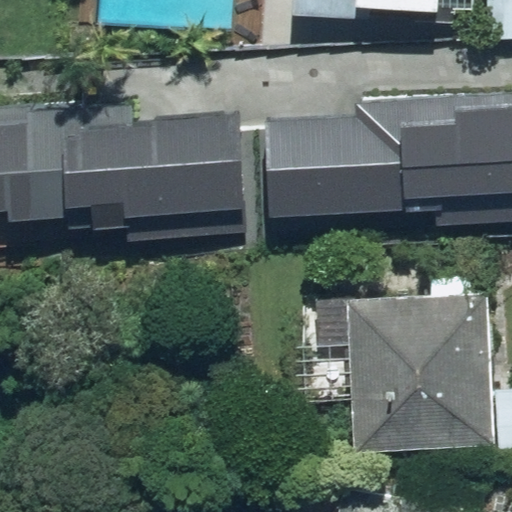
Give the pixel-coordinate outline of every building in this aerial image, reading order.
[(511,0),(308,0),(308,12),(511,24),(511,0)] [(271,97),(275,195),(437,189),(439,215),(511,212),(511,88),(444,91),(443,77),(358,81),(359,93),(271,97)] [(0,91),(0,204),(139,198),(140,224),(255,218),(249,102),(149,107),(148,84),(0,91)] [(325,377),(324,451),(511,456),(511,373),(508,374),(510,278),(475,277),(475,261),(444,260),(443,280),(314,276),(312,377),(325,377)] [(357,503),(320,497),(318,511),(509,511),(511,497),(361,475),(357,503)]
